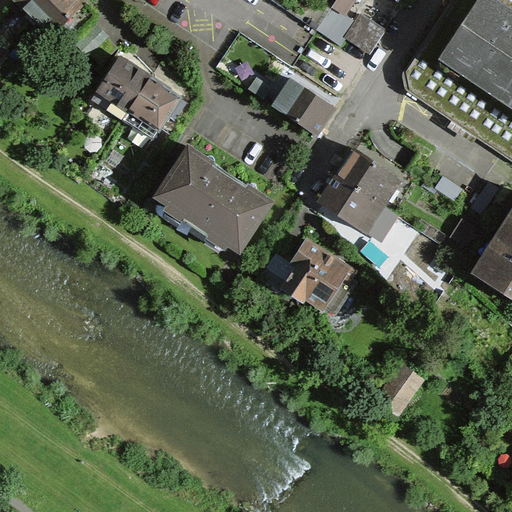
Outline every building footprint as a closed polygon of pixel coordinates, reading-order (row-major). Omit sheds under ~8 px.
[(99,1),(97,0),(19,0),(62,40),(99,1)] [(363,57),(400,0),(326,0),(311,23),(363,57)] [(511,18),(483,0),(460,0),(423,57),(511,115),(511,18)] [(511,115),(423,57),(402,89),(511,160),(511,115)] [(93,95),(118,110),(138,77),(113,62),(93,95)] [(331,107),(286,76),(265,106),(309,137),(331,107)] [(151,130),(171,96),(138,77),(118,110),(151,130)] [(271,201),(188,145),(152,199),(236,255),(271,201)] [(392,176),(355,151),(317,207),(354,233),(392,176)] [(511,190),(461,268),(511,301),(511,190)] [(352,271),(301,236),(275,274),(325,309),(352,271)] [(425,379),(401,361),(374,398),(398,416),(425,379)]
